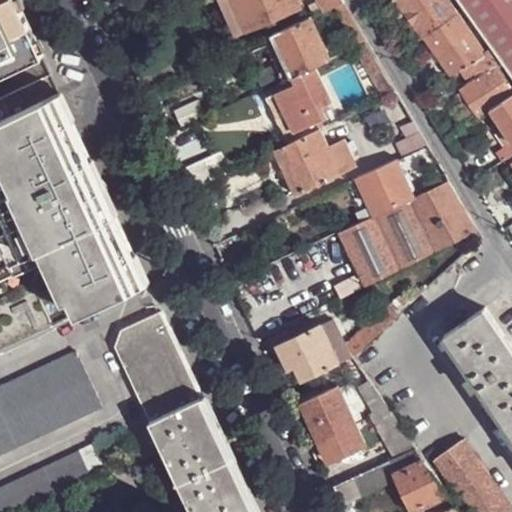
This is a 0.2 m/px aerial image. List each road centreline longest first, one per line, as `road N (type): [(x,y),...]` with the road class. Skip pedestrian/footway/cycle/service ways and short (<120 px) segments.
road 1 (residential): [(308,511),(65,0)]
road 2 (residential): [(356,0),(511,264)]
